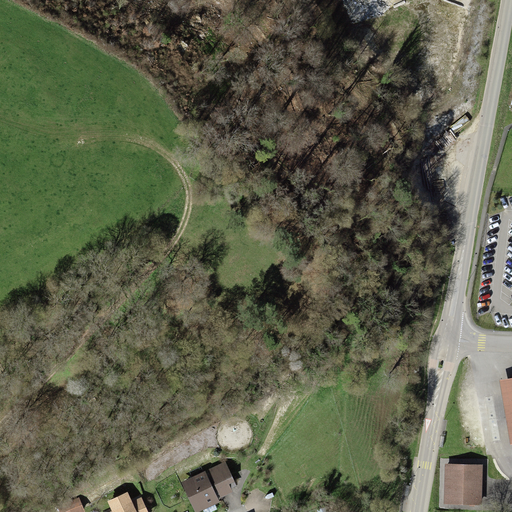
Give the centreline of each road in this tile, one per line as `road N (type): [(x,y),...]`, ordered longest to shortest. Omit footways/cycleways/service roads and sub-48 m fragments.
road 1 (secondary): [(447,339),(510,0)]
road 2 (track): [(0,428),(160,263),(186,209)]
road 3 (track): [(0,125),(49,143),(116,138),(158,150),(181,172),(186,209)]
road 4 (secondary): [(416,511),(447,339)]
